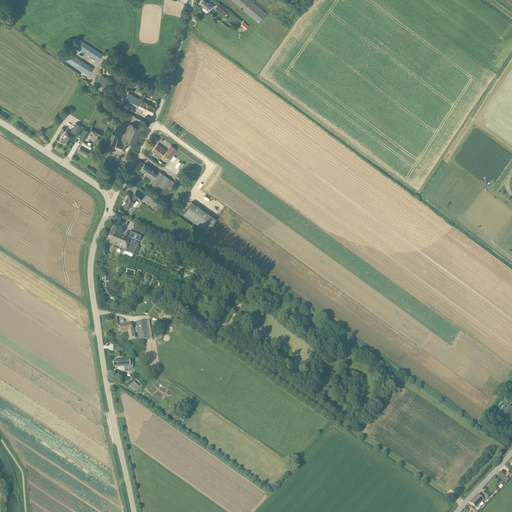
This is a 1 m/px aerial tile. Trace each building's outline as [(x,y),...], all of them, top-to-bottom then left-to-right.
[(209,3),(207,2),(205,0),(201,0),(199,4),(204,7),(202,9),(206,13),(213,5),(209,2),(209,3)] [(231,0),(258,23),(266,14),(250,0),(231,0)] [(215,6),(222,13),(226,16),(229,12),(226,9),(218,3),(215,6)] [(103,54),(80,40),(75,47),(98,62),(103,54)] [(66,61),(88,76),(93,68),(70,53),(66,61)] [(101,75),(96,83),(107,90),(109,86),(112,89),(115,85),(101,75)] [(123,103),(132,108),(137,111),(139,107),(143,109),(152,114),(156,108),(128,94),(123,103)] [(127,124),(132,116),(127,113),(122,121),(127,124)] [(77,133),(81,126),(76,123),(71,130),(77,133)] [(128,143),(135,146),(142,130),(129,124),(121,140),(119,139),(115,147),(124,151),(128,143)] [(84,129),(79,137),(84,141),(89,132),(84,129)] [(60,140),(62,141),(63,142),(63,143),(65,144),(67,144),(68,145),(70,142),(71,142),(75,136),(66,130),(60,140)] [(108,144),(114,146),(118,136),(112,133),(108,144)] [(83,142),(81,146),(78,150),(81,152),(82,152),(87,155),(86,155),(87,155),(90,150),(85,147),(86,144),(83,142)] [(166,150),(161,147),(157,144),(152,151),(161,157),(166,150)] [(166,151),(167,152),(164,155),(170,159),(177,149),(171,145),(166,151)] [(176,184),(162,174),(158,171),(157,173),(145,164),(141,169),(146,173),(144,175),(151,180),(147,187),(164,200),(176,184)] [(126,202),(123,206),(128,209),(127,211),(131,214),(135,208),(132,206),(137,199),(140,201),(143,196),(136,191),(132,197),(129,195),(126,199),(125,201),(124,202),(125,202),(126,202)] [(192,202),(183,214),(208,232),(217,219),(192,202)] [(130,242),(130,241),(130,240),(115,234),(117,230),(111,227),(105,241),(126,250),(126,251),(134,255),(138,244),(131,241),(130,242)] [(129,237),(140,242),(142,235),(132,231),(129,237)] [(135,333),(138,332),(139,339),(149,337),(146,320),(136,322),(137,328),(135,328),(135,333)] [(120,325),(121,325),(122,328),(120,329),(121,332),(128,331),(129,338),(135,337),(134,330),(132,330),(131,323),(120,325)] [(129,358),(126,358),(121,358),(121,360),(113,361),(114,368),(123,367),(124,367),(125,370),(131,370),(133,367),(133,364),(132,363),(129,363),(129,358)] [(133,382),(129,387),(129,388),(134,392),(138,386),(133,382)] [(511,402),(509,400),(505,396),(502,399),(507,405),(511,402)] [(511,412),(511,408),(511,409),(508,405),(500,414),(506,420),(511,415),(510,414),(511,412)] [(497,476),(501,479),(505,483),(509,479),(501,472),(497,476)] [(484,501),(481,498),(478,495),(470,503),(477,510),(478,510),(480,508),(480,506),(479,505),(484,501)]
